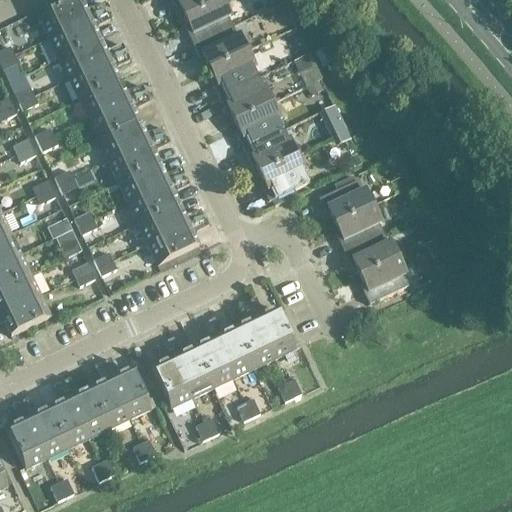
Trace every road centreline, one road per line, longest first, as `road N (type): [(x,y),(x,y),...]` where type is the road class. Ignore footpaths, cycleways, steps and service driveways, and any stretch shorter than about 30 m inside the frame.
road 1 (residential): [(239,243),(240,268),(229,281),(0,392)]
road 2 (residential): [(121,0),(239,243)]
road 3 (residential): [(330,333),(281,224),(239,243)]
